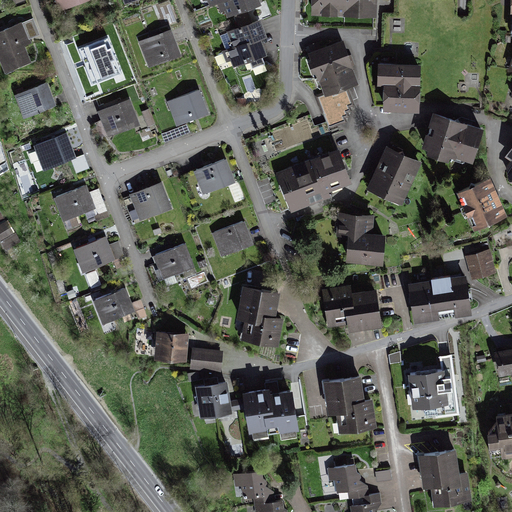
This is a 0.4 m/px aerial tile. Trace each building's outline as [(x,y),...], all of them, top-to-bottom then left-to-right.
[(56,0),(61,11),(90,0),(56,0)] [(206,0),(207,2),(212,0),(215,7),(221,6),(225,17),(266,5),(264,0),(206,0)] [(384,0),(317,0),(317,11),(384,14),(384,0)] [(266,21),(226,36),(237,67),(270,55),(266,42),(273,39),(266,21)] [(24,25),(0,34),(0,53),(0,54),(7,73),(32,64),(26,49),(32,47),(24,25)] [(175,30),(143,40),(152,68),(184,58),(175,30)] [(109,38),(74,51),(82,71),(116,58),(109,38)] [(335,40),(299,55),(311,85),(298,91),(315,132),(335,123),(334,119),(338,117),(335,112),(339,111),(338,107),(338,106),(343,104),(338,92),(354,85),(335,40)] [(418,66),(377,64),(375,89),(383,89),(382,105),(416,107),(418,66)] [(49,84),(18,94),(26,119),(57,109),(49,84)] [(511,93),(489,87),(483,111),(511,118),(511,93)] [(201,89),(170,101),(180,126),(210,114),(201,89)] [(135,100),(99,112),(108,139),(144,127),(135,100)] [(482,129),(436,114),(426,145),(472,160),(482,129)] [(68,136),(38,146),(46,169),(76,159),(68,136)] [(420,161),(388,148),(371,187),(402,201),(420,161)] [(340,150),(278,173),(290,207),(330,193),(326,182),(348,174),(340,150)] [(228,161),(196,172),(205,197),(237,185),(228,161)] [(489,179),(459,192),(474,229),(505,216),(489,179)] [(164,184),(132,195),(142,222),(174,210),(164,184)] [(90,188),(59,199),(67,222),(99,211),(90,188)] [(364,211),(330,209),(329,229),(343,229),(341,255),(381,257),(382,231),(362,230),(364,211)] [(8,222),(0,226),(0,237),(7,248),(19,241),(8,222)] [(246,222),(215,233),(223,257),(254,245),(246,222)] [(109,239),(78,250),(86,271),(124,258),(119,243),(112,246),(109,239)] [(189,246),(157,257),(164,279),(196,268),(189,246)] [(491,251),(469,258),(474,277),(497,271),(491,251)] [(462,274),(408,282),(414,319),(468,310),(462,274)] [(365,284),(332,287),(335,319),(355,317),(356,326),(388,323),(385,290),(365,292),(365,284)] [(282,292),(245,285),(240,316),(248,318),(245,337),(283,344),(287,321),(277,319),(282,292)] [(128,290),(98,301),(106,324),(136,313),(128,290)] [(187,333),(155,330),(153,357),(185,360),(187,333)] [(511,345),(492,349),(496,371),(511,367),(511,345)] [(224,350),(193,347),(191,366),(222,370),(224,350)] [(437,367),(407,370),(410,403),(416,402),(417,409),(430,408),(430,414),(451,412),(448,386),(456,385),(455,372),(448,372),(446,351),(435,353),(437,367)] [(399,352),(389,354),(391,363),(401,361),(399,352)] [(366,375),(329,379),(333,411),(341,411),(343,430),(377,426),(374,398),(369,398),(366,375)] [(310,407),(325,406),(323,378),(308,379),(310,407)] [(233,381),(202,385),(206,416),(237,412),(233,381)] [(279,386),(249,390),(257,436),(277,433),(276,426),(288,424),(290,433),(308,430),(302,387),(280,391),(279,386)] [(511,405),(490,407),(491,417),(482,425),(485,449),(511,446),(511,405)] [(463,447),(425,452),(430,484),(437,483),(440,502),(476,497),(472,471),(467,472),(463,447)] [(353,498),(368,496),(367,482),(362,482),(358,464),(328,468),(329,486),(339,485),(340,492),(352,490),(353,498)] [(376,469),(377,481),(392,479),(391,468),(376,469)] [(255,505),(275,502),(273,491),(269,490),(265,469),(234,474),(236,487),(243,486),(244,493),(251,491),(255,505)] [(368,496),(353,498),(355,506),(351,507),(351,511),(378,511),(378,509),(384,508),(383,493),(368,496)] [(275,502),(255,505),(257,511),(290,511),(286,501),(275,502)]
